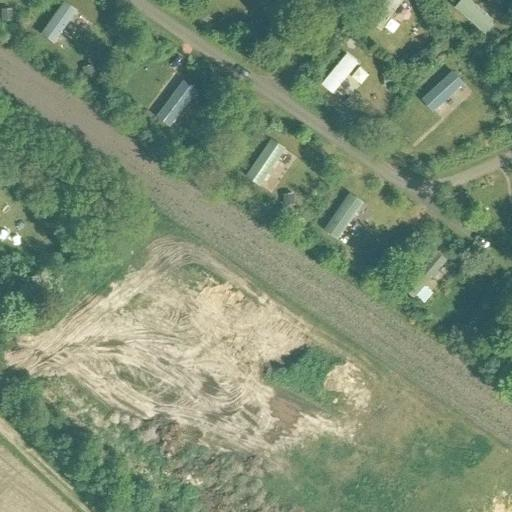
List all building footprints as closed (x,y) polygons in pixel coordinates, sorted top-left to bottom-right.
[(76,9),(63,0),(62,0),(39,34),(52,43),(76,9)] [(403,0),(387,0),(372,22),(383,29),(403,0)] [(498,21),(473,0),(461,0),(456,6),(487,33),(498,21)] [(12,7),(0,7),(0,19),(12,19),(12,7)] [(360,62),(348,52),(322,83),(334,93),(360,62)] [(99,75),(98,63),(84,65),(86,77),(99,75)] [(466,82),(454,69),(423,99),(434,110),(466,82)] [(198,89),(185,78),(157,116),(171,126),(198,89)] [(287,147),(273,138),(247,176),(261,186),(287,147)] [(295,192),(283,194),(285,205),(296,204),(295,192)] [(365,202),(351,192),(324,229),(338,240),(365,202)] [(378,262),(376,249),(363,251),(365,264),(378,262)] [(449,261),(438,251),(403,287),(414,297),(449,261)]
